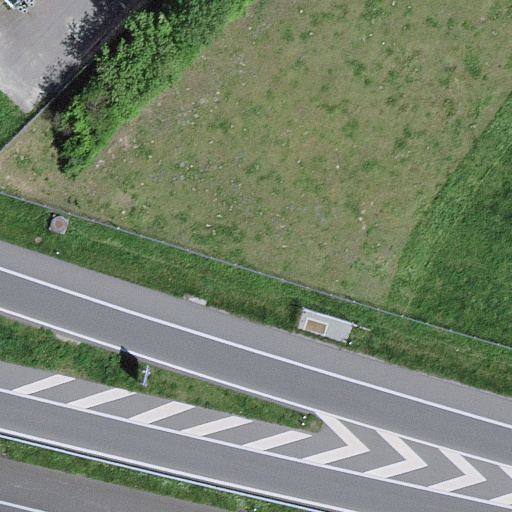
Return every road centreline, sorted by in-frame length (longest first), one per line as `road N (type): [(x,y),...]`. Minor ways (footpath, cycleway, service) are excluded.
road 1 (motorway): [(511,445),(0,284)]
road 2 (motorway): [(486,511),(0,403)]
